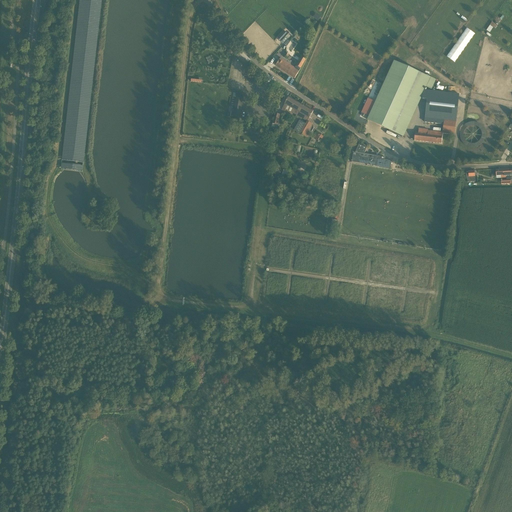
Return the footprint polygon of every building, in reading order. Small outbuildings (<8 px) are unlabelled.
[(492,22),(486,30),(489,32),(493,27),(495,28),(497,25),(492,22)] [(288,34),(287,33),(284,30),(277,38),(284,44),(288,40),(293,35),(289,33),(288,34)] [(295,79),(299,71),(306,60),(301,57),(294,69),(290,66),(291,65),(285,61),(284,62),(280,59),(276,66),(295,79)] [(400,135),(396,133),(423,74),(395,61),(368,120),(364,119),(361,125),(397,141),(400,135)] [(431,91),(424,91),(423,91),(422,99),(427,99),(426,108),(425,122),(444,125),(444,119),(456,121),(459,95),(431,91)] [(236,93),(235,93),(234,97),(235,97),(232,116),(239,117),(243,93),(236,92),(236,93)] [(296,115),(298,112),(302,105),(289,97),(285,104),(283,110),(285,111),(286,109),(296,115)] [(372,100),(367,110),(371,112),(375,102),(372,100)] [(302,105),(298,112),(309,119),(313,111),(302,105)] [(455,134),(456,121),(444,119),(444,125),(443,132),(443,133),(455,134)] [(300,120),(294,130),(300,134),(306,124),(300,120)] [(306,124),(300,134),(305,136),(307,132),(305,130),(309,122),(308,121),(307,121),(306,124)] [(464,132),(467,143),(472,143),(472,147),(474,146),(476,146),(484,143),(484,132),(481,122),(472,122),(461,125),(464,132)] [(442,144),(443,133),(443,132),(428,131),(428,133),(415,132),(414,140),(442,144)] [(367,148),(359,144),(355,152),(353,152),(352,162),(352,161),(373,164),(373,166),(391,169),(392,161),(385,160),(385,157),(364,154),(367,148)] [(296,170),(301,174),(306,169),(300,164),(296,170)] [(509,172),(509,169),(496,170),(496,169),(496,177),(501,177),(509,177),(509,180),(507,180),(507,184),(511,184),(510,175),(510,172),(509,172)]
